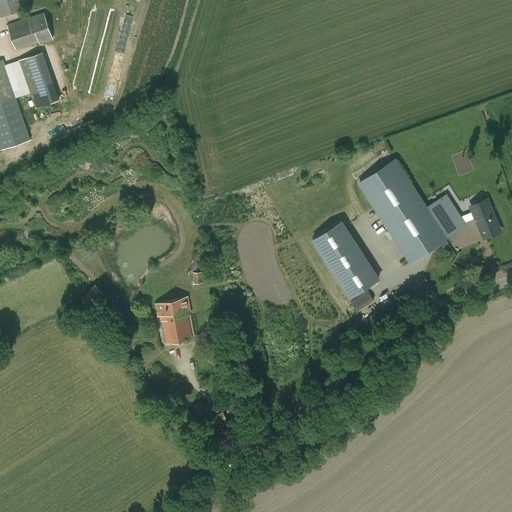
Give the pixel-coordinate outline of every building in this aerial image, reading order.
[(0,0),(0,18),(24,10),(20,0),(0,0)] [(16,51),(43,42),(53,39),(44,13),(7,26),(16,51)] [(0,104),(16,98),(3,60),(0,60),(0,104)] [(444,236),(394,160),(359,183),(409,259),(439,240),(442,245),(447,242),(444,237),(444,236)] [(484,197),(470,203),(482,233),(497,226),(484,197)] [(473,219),(465,221),(467,228),(451,233),(456,249),(481,241),(473,219)] [(312,238),(351,297),(378,279),(340,220),(312,238)] [(203,283),(202,271),(193,272),(193,283),(203,283)] [(356,312),(374,300),(368,291),(351,302),(356,312)] [(187,314),(190,313),(187,297),(156,303),(158,316),(161,316),(167,343),(192,338),(187,314)] [(113,316),(114,303),(103,301),(101,315),(113,316)] [(207,436),(229,426),(222,412),(213,416),(210,411),(199,417),(207,436)]
